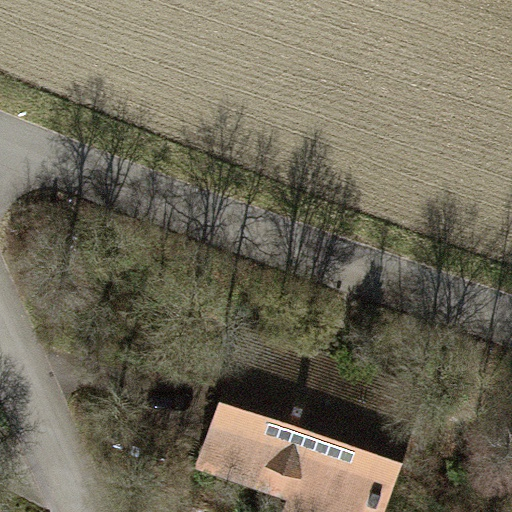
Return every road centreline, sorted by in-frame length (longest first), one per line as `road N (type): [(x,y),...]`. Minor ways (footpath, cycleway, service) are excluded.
road 1 (residential): [(511,318),(0,137)]
road 2 (residential): [(0,287),(84,511)]
